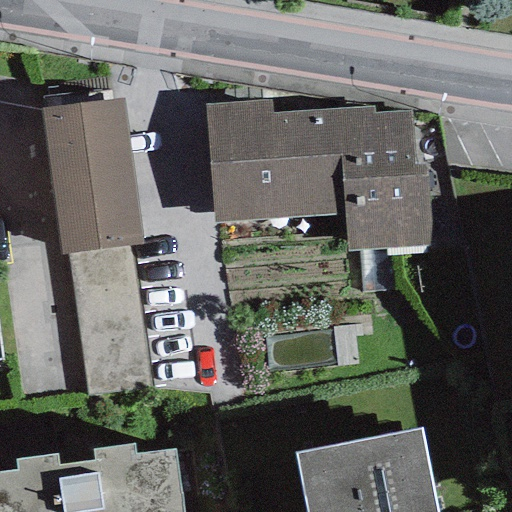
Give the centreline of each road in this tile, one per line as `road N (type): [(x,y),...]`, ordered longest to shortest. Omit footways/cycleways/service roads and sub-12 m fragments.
road 1 (residential): [(249,511),(166,62)]
road 2 (residential): [(511,92),(166,62)]
road 3 (residential): [(166,62),(0,26)]
